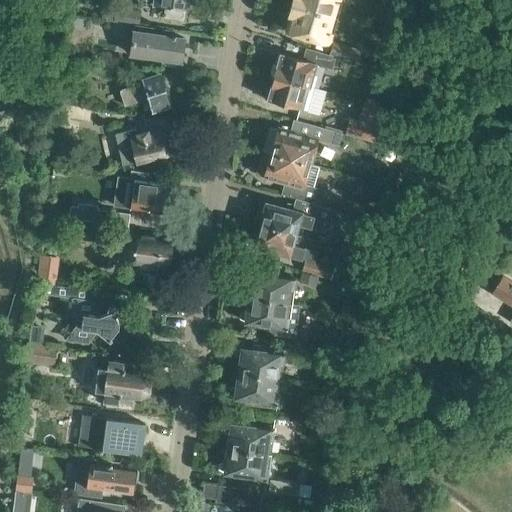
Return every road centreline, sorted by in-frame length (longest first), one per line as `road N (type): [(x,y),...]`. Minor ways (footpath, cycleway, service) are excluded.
road 1 (residential): [(172,511),(245,0)]
road 2 (residential): [(511,225),(318,511)]
